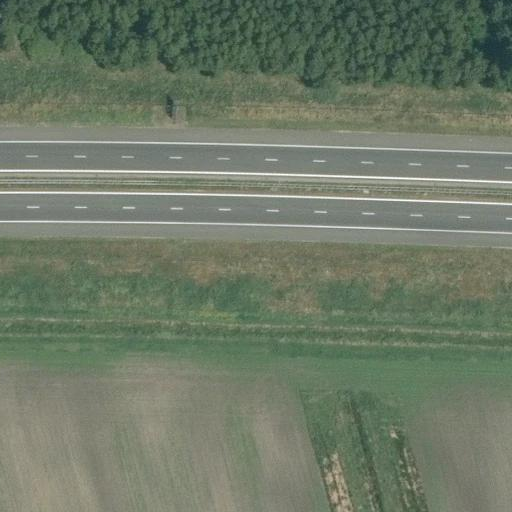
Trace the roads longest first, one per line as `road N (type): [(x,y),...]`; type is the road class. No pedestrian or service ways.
road 1 (motorway): [(0,208),(511,221)]
road 2 (motorway): [(511,170),(0,158)]
